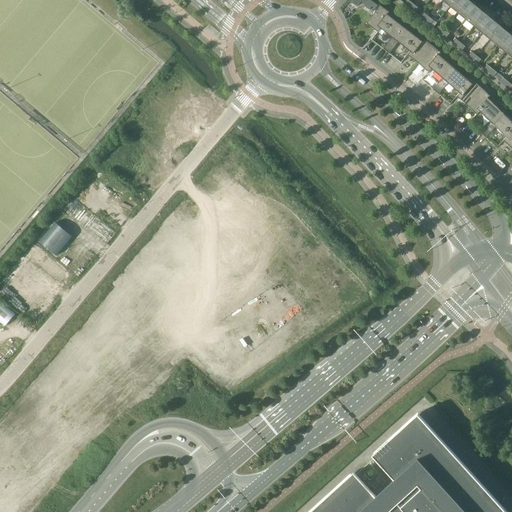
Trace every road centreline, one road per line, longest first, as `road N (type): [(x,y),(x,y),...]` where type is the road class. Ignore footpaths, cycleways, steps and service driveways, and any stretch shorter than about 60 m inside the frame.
road 1 (unclassified): [(260,82),(0,387)]
road 2 (secondary): [(466,257),(221,464)]
road 3 (secondary): [(247,496),(487,285)]
road 4 (secondary): [(511,240),(487,204),(356,78)]
road 5 (residential): [(511,195),(377,70),(356,78)]
road 6 (secondary): [(338,119),(466,257)]
road 7 (unclassified): [(81,511),(156,432),(187,432),(221,464)]
